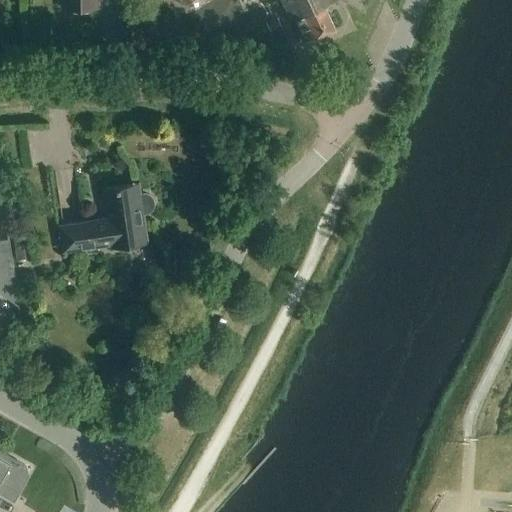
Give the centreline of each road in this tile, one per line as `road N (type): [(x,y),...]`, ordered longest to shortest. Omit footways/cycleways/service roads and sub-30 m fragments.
road 1 (track): [(176,511),(356,161),(366,131),(356,114)]
road 2 (tertiary): [(92,459),(158,413),(244,236),(346,125)]
road 3 (residential): [(0,79),(119,75),(228,84),(312,102),(346,125)]
road 4 (tertiary): [(346,125),(398,53),(416,0)]
